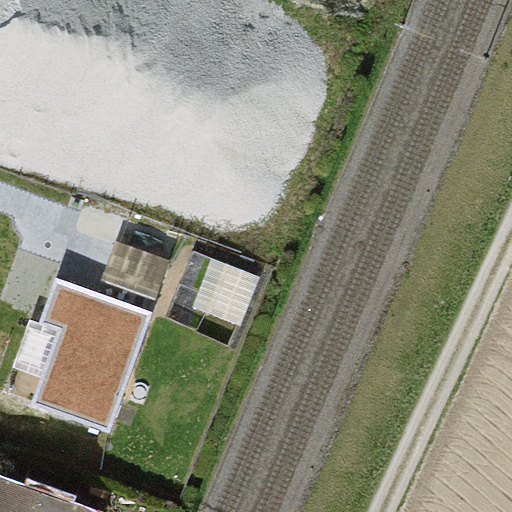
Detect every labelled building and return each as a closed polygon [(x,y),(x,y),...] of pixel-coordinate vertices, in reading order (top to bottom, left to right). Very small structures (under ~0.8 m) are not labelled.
[(115,0),(114,3),(69,113),(183,160),(249,0),(115,0)] [(166,262),(118,245),(106,279),(154,295),(166,262)] [(253,273),(224,263),(209,309),(237,318),(253,273)] [(111,431),(152,312),(126,304),(55,279),(40,322),(59,328),(33,404),(111,431)] [(70,511),(0,486),(0,511),(70,511)]
